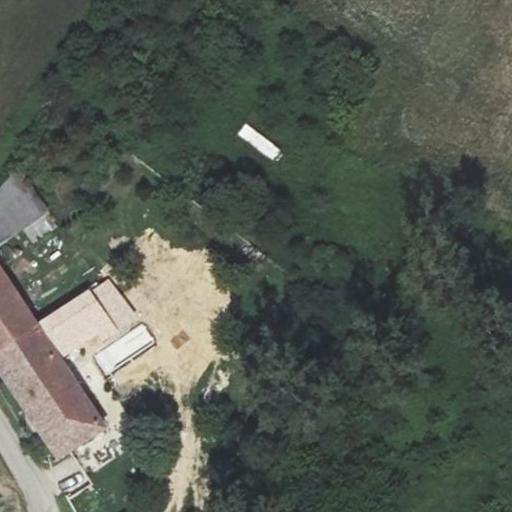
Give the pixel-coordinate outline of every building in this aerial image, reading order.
[(0,234),(18,222),(41,206),(14,167),(0,184),(0,234)] [(41,206),(18,222),(27,238),(50,221),(41,206)] [(0,348),(35,324),(0,272),(0,348)] [(35,324),(0,348),(0,372),(54,455),(101,423),(45,340),(85,313),(96,331),(122,312),(99,278),(35,324)] [(69,497),(91,485),(79,464),(57,477),(69,497)]
